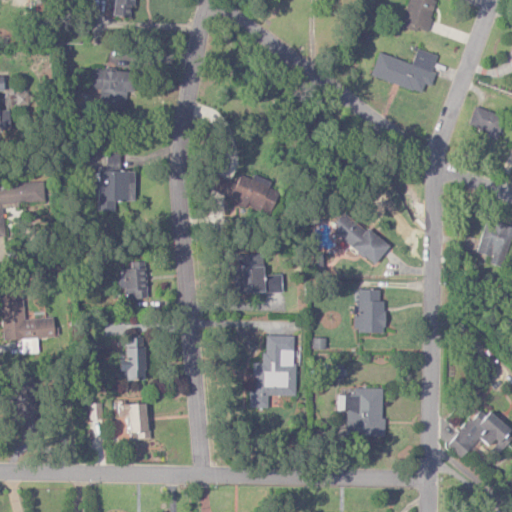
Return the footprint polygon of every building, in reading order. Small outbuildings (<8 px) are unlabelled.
[(133,0),(114,0),(113,16),(132,18),(133,0)] [(427,33),(437,0),(436,0),(407,0),(400,25),(427,33)] [(370,76),(421,93),(424,84),(430,86),(435,74),(431,72),(437,55),(417,48),(411,64),(378,52),(370,76)] [(124,110),(125,93),(131,94),(132,71),(91,69),(90,89),(102,90),(101,109),(124,110)] [(0,130),(10,130),(8,110),(0,110),(0,90),(3,90),(2,75),(0,75),(0,130)] [(504,117),(474,106),(468,125),(488,131),(486,136),(497,140),(504,117)] [(134,202),(133,170),(119,171),(119,153),(105,153),(106,167),(96,168),(97,211),(114,211),(114,202),(134,202)] [(236,183),(216,175),(210,191),(269,215),(278,192),(268,188),(271,182),(253,175),(251,179),(239,174),(236,183)] [(42,181),(2,184),(2,181),(0,180),(0,237),(4,237),(2,206),(44,203),(42,181)] [(387,248),(345,212),(330,229),(373,265),(387,248)] [(488,263),(500,267),(511,233),(511,227),(496,221),(493,229),(484,226),(475,251),(490,257),(488,263)] [(281,274),(263,275),(262,254),(232,255),(233,294),(281,293),(281,274)] [(145,299),(145,262),(129,262),(129,270),(123,270),(124,300),(145,299)] [(54,337),(52,317),(24,319),(21,286),(0,287),(0,316),(2,341),(20,339),(21,354),(37,353),(36,338),(54,337)] [(379,289),(358,289),(358,316),(354,316),(354,333),(384,333),(384,300),(379,300),(379,289)] [(294,335),(264,335),(263,363),(253,363),(253,392),(248,391),(248,408),(267,408),(267,396),(294,396),(294,335)] [(119,381),(144,381),(143,338),(124,338),(125,359),(118,360),(119,381)] [(313,349),(324,349),(323,338),(313,339),(313,349)] [(342,366),(329,365),(329,379),(342,379),(342,366)] [(35,426),(31,385),(6,387),(11,428),(35,426)] [(383,388),(348,388),(347,436),(382,437),(383,388)] [(102,419),(101,403),(88,403),(88,420),(102,419)] [(146,403),(118,405),(119,417),(127,416),(128,433),(139,432),(139,439),(148,439),(146,403)] [(508,431),(481,406),(446,445),(460,458),(478,439),(497,455),(508,443),(502,437),(508,431)]
